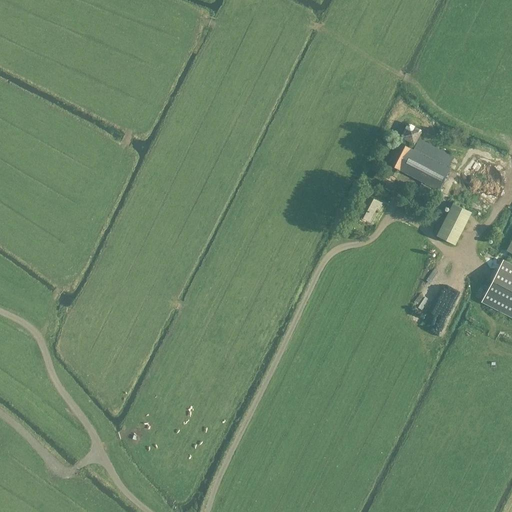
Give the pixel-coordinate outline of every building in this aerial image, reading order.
[(407,124),(402,138),(416,144),(422,129),(407,124)] [(454,157),(419,140),(414,151),(448,168),(454,157)] [(448,168),(414,151),(398,143),(388,165),(397,169),(440,191),(451,169),(448,168)] [(393,177),(397,169),(388,165),(387,164),(383,172),(393,177)] [(393,177),(383,172),(378,170),(374,179),(386,185),(384,190),(393,195),(397,186),(394,185),(397,179),(393,177)] [(423,193),(426,187),(421,184),(418,190),(423,193)] [(429,201),(416,194),(411,191),(407,199),(424,209),(429,201)] [(369,221),(376,208),(378,209),(381,204),(366,196),(357,215),(369,221)] [(454,245),(470,213),(453,204),(436,236),(454,245)] [(511,266),(503,262),(482,302),(511,317),(511,266)] [(424,331),(448,339),(461,301),(443,295),(437,310),(428,307),(424,320),(427,321),(424,331)]
